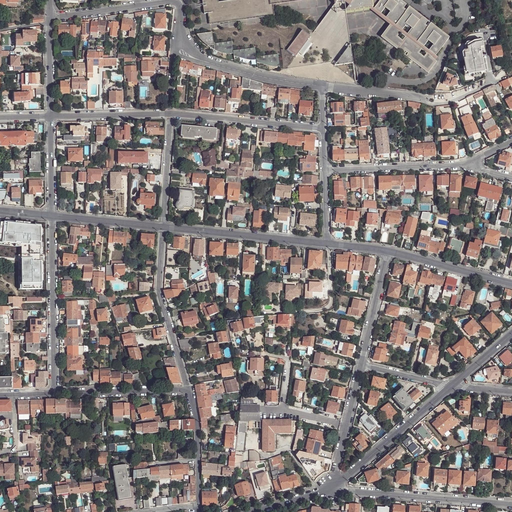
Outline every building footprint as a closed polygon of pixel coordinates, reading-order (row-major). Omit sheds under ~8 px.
[(236,0),(233,1),(219,2),(218,0),(202,0),(203,3),(206,3),(206,6),(203,7),(204,14),(209,13),(210,23),(273,14),(271,3),(292,0),(334,0),(335,4),(334,5),(336,15),(345,13),(373,9),(381,15),(380,0),(236,0)] [(292,0),(271,3),(273,14),(210,23),(210,24),(274,16),(273,5),(306,0),(292,0)] [(398,33),(389,45),(402,55),(406,49),(409,51),(405,57),(422,71),(420,17),(409,8),(406,12),(404,14),(401,12),(403,9),(406,6),(398,0),(380,0),(381,15),(385,8),(390,13),(386,19),(391,23),(395,26),(393,29),(398,33)] [(341,44),(350,45),(345,13),(336,15),(334,5),(313,34),(315,35),(323,39),(332,42),(341,44)] [(385,8),(381,15),(386,19),(390,13),(385,8)] [(165,16),(156,16),(155,29),(165,29),(165,23),(165,16)] [(426,22),(420,17),(422,71),(426,74),(435,63),(432,60),(430,59),(432,56),(434,58),(448,39),(430,25),(427,29),(425,31),(422,28),(424,26),(426,22)] [(122,19),(121,30),(129,31),(129,37),(134,37),(136,25),(132,24),(132,21),(122,19)] [(70,38),(80,38),(80,36),(80,33),(82,20),(77,21),(77,27),(71,27),(71,36),(70,36),(70,38)] [(106,22),(98,21),(98,23),(97,31),(105,32),(106,22)] [(108,22),(107,32),(110,33),(110,37),(116,38),(117,34),(118,24),(108,22)] [(380,38),(389,45),(398,33),(393,29),(395,26),(391,23),(380,38)] [(71,36),(71,27),(71,26),(59,26),(59,36),(70,36),(71,36)] [(295,58),(310,38),(302,31),(287,52),(295,58)] [(35,42),(35,37),(35,32),(22,32),(23,35),(23,43),(30,42),(33,43),(35,42)] [(203,39),(203,43),(207,43),(207,45),(208,46),(210,46),(214,45),(213,34),(202,35),(203,39)] [(23,43),(23,35),(17,35),(17,36),(16,36),(16,37),(15,37),(15,47),(23,47),(30,47),(30,42),(23,43)] [(164,52),(164,46),(164,38),(154,38),(154,52),(164,52)] [(475,42),(468,46),(470,54),(466,55),(467,59),(465,60),(467,73),(469,72),(470,75),(485,73),(481,49),(484,48),(483,40),(475,42)] [(232,43),(214,45),(210,46),(210,48),(210,49),(215,52),(215,51),(223,53),(233,52),(232,43)] [(334,66),(343,65),(351,54),(350,45),(334,66)] [(502,57),(500,47),(490,49),(492,58),(501,57),(502,57)] [(255,49),(233,52),(234,55),(234,57),(238,59),(238,58),(246,59),(256,58),(255,49)] [(351,54),(343,65),(352,64),(351,54)] [(278,55),(256,58),(256,61),(257,63),(261,65),(268,66),(279,64),(278,55)] [(13,72),(23,71),(23,67),(19,67),(19,57),(10,57),(10,67),(13,67),(13,70),(13,72)] [(87,64),(87,78),(89,78),(89,74),(93,73),(93,67),(100,66),(99,59),(95,59),(87,60),(87,64)] [(193,65),(181,61),(179,72),(181,72),(191,75),(193,65)] [(151,62),(142,62),(142,77),(154,77),(154,68),(154,66),(154,62),(151,62)] [(78,73),(78,78),(84,78),(87,78),(87,64),(73,64),(73,70),(75,70),(76,73),(78,73)] [(203,68),(193,65),(191,75),(196,77),(195,78),(197,79),(198,77),(199,78),(200,78),(202,78),(203,71),(203,68)] [(124,72),(124,74),(126,74),(126,79),(128,79),(132,79),(132,83),(138,83),(138,72),(136,72),(136,66),(134,66),(134,67),(124,67),(124,72)] [(215,73),(203,71),(202,78),(202,79),(205,79),(214,80),(215,73)] [(21,86),(33,86),(38,86),(38,85),(38,74),(21,74),(21,86)] [(454,77),(448,74),(443,84),(450,86),(458,84),(456,78),(453,79),(454,77)] [(78,78),(72,79),(72,83),(72,90),(87,89),(87,82),(84,82),(84,78),(78,78)] [(254,89),(262,89),(262,84),(242,79),(242,84),(242,88),(241,90),(243,90),(244,90),(248,90),(253,91),(254,91),(254,89)] [(504,89),(510,86),(510,84),(507,79),(501,82),(503,86),(504,89)] [(230,81),(230,89),(232,90),(241,90),(241,88),(239,88),(239,82),(230,81)] [(69,83),(69,82),(60,82),(60,95),(62,94),(69,94),(69,83)] [(267,96),(276,97),(277,86),(262,84),(262,89),(262,91),(262,92),(267,93),(267,95),(267,96)] [(493,91),(496,90),(494,85),(483,90),(485,95),(488,94),(493,91)] [(19,94),(19,92),(13,92),(14,102),(19,102),(25,102),(30,102),(30,99),(32,99),(32,92),(29,92),(29,90),(22,90),(22,92),(22,93),(19,94)] [(232,90),(232,93),(232,98),(231,100),(240,100),(241,90),(232,90)] [(279,90),(278,100),(283,101),(283,100),(289,100),(290,91),(279,90)] [(290,91),(289,100),(299,101),(299,93),(295,92),(295,91),(294,91),(290,91)] [(496,96),(493,91),(488,94),(490,97),(486,98),(488,101),(491,99),(496,96)] [(117,109),(125,109),(125,102),(122,102),(122,92),(113,92),(110,92),(110,105),(117,104),(117,109)] [(209,100),(200,99),(200,103),(199,107),(208,108),(209,101),(209,100)] [(225,100),(216,99),(214,109),(224,110),(225,100)] [(377,105),(378,114),(384,113),(395,112),(401,111),(400,102),(385,104),(384,101),(378,102),(379,105),(377,105)] [(299,102),(298,114),(303,114),(303,116),(310,117),(310,112),(312,112),(313,103),(301,102),(299,102)] [(332,108),(333,114),(334,113),(342,113),(342,103),(331,104),(331,108),(332,108)] [(354,103),(355,112),(363,112),(363,111),(363,109),(363,107),(363,103),(354,103)] [(472,113),(469,105),(459,110),(461,118),(470,115),(472,113)] [(483,125),(485,130),(495,125),(488,112),(482,115),(486,122),(485,123),(486,124),(483,125)] [(342,113),(334,113),(334,120),(334,122),(335,126),(349,126),(349,120),(344,121),(344,117),(347,117),(347,113),(345,113),(342,113)] [(473,123),(470,115),(461,118),(461,119),(464,127),(463,127),(467,136),(472,134),(472,136),(478,133),(474,123),(473,123)] [(442,130),(446,129),(453,129),(453,126),(452,121),(451,121),(450,116),(441,116),(442,130)] [(370,125),(369,119),(366,119),(360,119),(361,123),(361,127),(367,127),(370,127),(370,125)] [(164,135),(164,129),(160,129),(159,129),(159,127),(159,124),(146,123),(146,129),(147,129),(147,133),(147,136),(153,136),(153,135),(164,135)] [(495,125),(485,130),(490,141),(494,138),(495,139),(500,136),(495,125)] [(106,139),(110,139),(110,126),(107,126),(107,128),(97,128),(97,143),(106,143),(106,139)] [(115,128),(115,139),(125,139),(125,141),(130,141),(130,126),(125,126),(125,128),(123,128),(115,128)] [(182,126),(181,137),(197,138),(200,138),(216,140),(217,129),(182,126)] [(85,136),(84,127),(73,127),(73,132),(73,136),(64,136),(64,141),(85,141),(84,137),(82,137),(82,136),(85,136)] [(386,128),(375,130),(378,156),(381,155),(381,158),(387,158),(387,155),(389,154),(386,128)] [(227,129),(226,139),(237,140),(237,138),(238,130),(227,129)] [(274,133),(262,132),(261,142),(277,144),(277,139),(277,134),(278,133),(274,133)] [(8,134),(0,133),(0,146),(5,147),(9,147),(13,147),(25,146),(25,144),(26,133),(24,133),(16,133),(8,134)] [(278,133),(277,134),(277,139),(277,144),(281,144),(287,145),(288,145),(287,146),(294,146),(297,146),(297,142),(296,142),(296,143),(293,143),(293,142),(292,142),(293,135),(278,133)] [(442,156),(455,155),(454,143),(450,143),(442,143),(442,156)] [(417,155),(423,155),(423,144),(416,144),(411,145),(412,157),(417,157),(417,155)] [(423,155),(423,157),(424,157),(428,157),(431,157),(435,156),(434,152),(434,148),(434,144),(423,144),(423,155)] [(333,161),(344,161),(344,151),(341,151),(338,151),(337,151),(337,147),(333,147),(333,161)] [(71,154),(71,162),(83,162),(82,149),(68,150),(68,151),(69,154),(71,154)] [(207,166),(216,164),(213,154),(214,154),(213,149),(203,152),(207,166)] [(344,151),(344,161),(358,160),(358,149),(348,149),(344,149),(344,151)] [(360,160),(365,160),(370,160),(369,149),(359,149),(360,157),(360,160)] [(199,153),(194,152),(192,152),(196,165),(202,163),(199,153)] [(29,171),(40,171),(40,163),(40,153),(31,153),(31,160),(29,160),(29,164),(29,165),(29,171)] [(134,164),(134,153),(118,153),(118,164),(128,164),(134,164)] [(148,153),(134,153),(134,164),(138,164),(148,164),(148,153)] [(497,165),(508,168),(511,155),(504,153),(502,155),(502,156),(501,156),(500,157),(497,165)] [(245,173),(245,168),(251,169),(252,156),(242,155),(241,164),(241,168),(240,168),(240,166),(238,166),(238,169),(237,178),(241,178),(243,178),(253,179),(253,174),(245,173)] [(311,164),(315,163),(316,164),(316,157),(306,158),(306,160),(300,160),(300,165),(302,165),(303,173),(315,173),(315,166),(314,166),(314,165),(311,165),(311,164)] [(234,177),(237,178),(238,169),(238,166),(239,165),(235,165),(231,165),(231,169),(235,170),(235,173),(230,172),(230,171),(227,171),(226,176),(234,177)] [(84,168),(78,167),(78,172),(78,183),(86,183),(86,168),(84,168)] [(101,177),(101,171),(101,170),(88,170),(88,184),(94,184),(94,181),(101,181),(101,177)] [(259,172),(254,171),(253,174),(253,179),(265,180),(267,181),(267,177),(259,176),(259,172)] [(71,173),(62,173),(61,173),(61,186),(62,187),(66,187),(68,186),(68,184),(71,184),(71,173)] [(121,173),(110,173),(110,190),(116,190),(116,188),(121,188),(121,181),(121,173)] [(204,175),(193,175),(192,183),(199,184),(199,185),(205,186),(206,176),(204,175)] [(234,177),(226,176),(226,181),(226,183),(229,184),(228,196),(239,197),(241,178),(237,178),(234,177)] [(316,186),(317,177),(306,176),(305,183),(305,184),(312,185),(316,186)] [(399,177),(390,177),(391,186),(401,186),(401,190),(405,190),(405,186),(405,177),(405,176),(404,176),(400,176),(399,176),(399,177)] [(414,176),(405,177),(406,190),(412,189),(412,186),(415,186),(414,176)] [(437,187),(442,187),(448,187),(448,176),(441,176),(441,177),(436,177),(436,187),(437,187)] [(391,186),(390,177),(379,177),(379,190),(385,190),(385,188),(391,188),(391,186)] [(419,192),(432,192),(432,177),(419,177),(419,192)] [(360,178),(350,178),(350,182),(351,188),(355,188),(361,188),(360,178)] [(363,178),(360,178),(361,188),(361,189),(369,189),(368,186),(373,186),(372,178),(363,178)] [(450,193),(459,193),(460,180),(457,180),(457,178),(450,178),(450,193)] [(466,178),(464,187),(474,189),(476,180),(466,178)] [(210,197),(215,197),(215,196),(223,197),(223,191),(222,191),(223,181),(210,180),(209,187),(210,187),(210,197)] [(41,182),(41,181),(29,181),(28,184),(29,195),(35,195),(35,193),(41,193),(41,182)] [(346,198),(346,190),(343,190),(343,187),(342,187),(342,182),(338,182),(334,182),(334,186),(334,187),(334,196),(334,199),(341,199),(341,197),(340,197),(340,196),(343,196),(343,198),(346,198)] [(10,199),(19,199),(19,188),(10,188),(10,184),(7,184),(5,192),(10,192),(10,199)] [(487,199),(491,187),(480,184),(479,191),(477,196),(487,199)] [(292,186),(276,185),(275,197),(290,198),(292,186)] [(501,189),(491,187),(487,199),(494,200),(498,201),(499,196),(501,189)] [(299,194),(299,196),(300,202),(314,202),(313,188),(312,188),(300,188),(299,188),(299,194)] [(180,191),(179,201),(179,203),(179,207),(183,207),(192,208),(194,192),(180,191)] [(145,194),(141,194),(140,201),(139,200),(138,201),(137,202),(138,204),(139,204),(140,205),(140,206),(146,206),(146,210),(154,210),(155,195),(153,195),(149,195),(145,194)] [(494,200),(487,199),(485,208),(492,209),(494,200)] [(179,203),(179,201),(178,202),(176,203),(176,204),(175,205),(175,206),(175,207),(176,209),(178,210),(179,210),(180,210),(181,210),(183,209),(192,210),(192,208),(183,207),(182,207),(182,208),(181,209),(180,209),(179,209),(178,208),(177,208),(177,207),(177,206),(177,205),(177,204),(178,204),(178,203),(179,203)] [(250,209),(250,206),(245,205),(245,209),(236,208),(233,207),(233,209),(228,208),(227,220),(232,221),(233,215),(245,217),(245,209),(250,209)] [(278,219),(287,220),(287,217),(287,214),(290,214),(290,210),(274,208),(273,219),(278,219)] [(341,223),(345,224),(345,221),(346,210),(336,210),(335,223),(339,223),(341,223)] [(510,213),(499,210),(496,221),(507,224),(510,213)] [(254,211),(253,223),(263,224),(264,217),(265,217),(266,211),(260,211),(260,212),(258,212),(254,211)] [(351,223),(357,224),(358,213),(348,212),(347,221),(351,222),(351,223)] [(316,214),(300,213),(299,225),(315,226),(316,214)] [(366,225),(373,226),(373,223),(376,223),(378,223),(378,214),(376,214),(368,213),(367,213),(366,225)] [(387,213),(387,214),(384,224),(389,225),(390,223),(397,225),(399,216),(387,213)] [(408,217),(405,225),(415,228),(417,220),(408,217)] [(23,219),(13,218),(14,228),(20,227),(23,227),(23,219)] [(466,228),(473,230),(474,222),(467,220),(466,228)] [(78,225),(73,224),(72,228),(71,228),(70,235),(71,235),(70,244),(70,245),(76,246),(78,246),(78,245),(79,241),(76,241),(77,236),(79,236),(80,229),(81,225),(78,225)] [(415,228),(405,225),(404,229),(403,229),(402,231),(404,232),(403,235),(408,236),(408,237),(409,237),(412,238),(415,228)] [(20,227),(14,228),(10,228),(10,240),(0,240),(0,256),(11,256),(22,256),(22,246),(20,227)] [(84,227),(80,227),(80,229),(79,236),(90,237),(91,229),(86,229),(84,229),(84,227)] [(511,229),(508,229),(501,227),(500,231),(499,233),(500,234),(500,235),(511,237),(511,229)] [(487,230),(484,243),(491,245),(497,247),(498,242),(500,235),(500,234),(499,233),(487,230)] [(124,231),(124,233),(114,232),(113,243),(123,244),(123,243),(126,244),(127,239),(127,235),(127,233),(128,231),(124,231)] [(419,236),(430,239),(431,236),(432,233),(424,231),(423,232),(421,231),(419,236)] [(142,235),(141,245),(147,245),(147,247),(153,248),(154,236),(142,235)] [(416,248),(427,251),(430,242),(430,239),(419,236),(416,248)] [(183,249),(184,239),(174,238),(174,249),(183,250),(183,249)] [(463,243),(459,241),(456,241),(456,239),(452,238),(451,239),(450,247),(448,247),(447,251),(451,252),(460,255),(463,243)] [(203,248),(204,241),(195,240),(195,245),(194,245),(193,258),(203,259),(204,248),(203,248)] [(430,242),(427,251),(428,251),(431,252),(438,254),(439,252),(439,251),(440,245),(440,244),(437,243),(430,242)] [(497,247),(491,245),(490,247),(499,250),(501,242),(498,242),(497,247)] [(210,244),(209,255),(222,256),(223,244),(210,244)] [(227,244),(226,255),(238,255),(238,245),(227,244)] [(469,244),(466,256),(477,259),(480,247),(476,246),(469,244)] [(267,261),(280,262),(281,259),(281,250),(278,250),(278,249),(268,249),(267,261)] [(284,263),(291,263),(291,259),(291,251),(281,250),(281,259),(283,259),(284,259),(284,263)] [(308,270),(321,271),(322,253),(310,252),(308,270)] [(243,256),(242,273),(254,273),(255,256),(248,256),(243,256)] [(336,270),(347,270),(348,261),(348,257),(343,256),(336,256),(336,270)] [(352,270),(361,271),(363,258),(352,257),(351,257),(350,261),(349,270),(349,272),(352,272),(352,270)] [(85,265),(93,265),(94,258),(77,258),(77,263),(76,266),(85,265)] [(363,271),(372,273),(373,269),(374,265),(375,261),(365,258),(363,271)] [(302,271),(302,259),(291,259),(291,263),(290,274),(301,274),(302,271)] [(83,279),(92,279),(93,265),(85,265),(83,279)] [(125,276),(124,265),(114,265),(115,278),(119,278),(119,276),(125,276)] [(394,265),(392,275),(397,277),(397,275),(403,276),(405,267),(394,265)] [(409,267),(407,266),(402,284),(402,285),(408,287),(409,284),(414,285),(416,274),(409,272),(410,268),(409,267)] [(431,284),(433,275),(430,274),(430,273),(425,272),(425,273),(422,272),(419,283),(431,286),(431,284)] [(208,276),(210,284),(216,283),(215,274),(211,274),(210,273),(208,273),(208,276)] [(438,297),(441,286),(441,284),(443,285),(444,278),(433,275),(431,284),(431,286),(429,289),(434,290),(432,296),(438,297)] [(104,278),(94,278),(93,287),(96,288),(96,292),(99,292),(100,288),(103,289),(104,278)] [(206,282),(204,278),(202,280),(197,282),(192,285),(189,287),(191,294),(209,291),(207,282),(206,282)] [(456,281),(447,279),(444,290),(448,291),(453,292),(456,281)] [(63,282),(63,292),(72,292),(72,289),(72,284),(72,282),(63,282)] [(148,283),(139,284),(140,292),(149,291),(148,283)] [(274,291),(278,291),(279,284),(265,283),(265,298),(272,298),(272,292),(274,292),(274,291)] [(301,295),(301,284),(297,284),(297,287),(286,287),(286,300),(291,300),(291,295),(297,295),(301,295)] [(387,296),(397,299),(400,286),(390,284),(387,296)] [(238,288),(229,288),(229,299),(237,300),(238,288)] [(181,295),(180,290),(172,290),(165,291),(164,291),(166,299),(181,295)] [(470,305),(474,293),(469,292),(465,291),(465,293),(464,296),(462,295),(459,308),(466,310),(467,304),(470,305)] [(146,310),(152,308),(149,297),(136,301),(138,306),(139,310),(140,314),(142,314),(146,312),(146,310)] [(17,298),(8,298),(8,304),(12,304),(12,308),(18,308),(18,304),(17,298)] [(366,303),(353,299),(351,308),(349,308),(347,315),(360,318),(362,312),(364,312),(366,303)] [(90,310),(97,310),(96,302),(94,300),(84,300),(84,301),(77,301),(77,302),(67,302),(67,311),(78,311),(77,306),(80,306),(88,306),(88,309),(90,309),(90,310)] [(500,308),(502,301),(490,304),(491,310),(500,308)] [(214,306),(216,305),(215,303),(207,304),(205,304),(206,306),(207,308),(203,310),(206,317),(209,316),(207,309),(214,306)] [(400,306),(397,305),(390,303),(389,306),(387,306),(385,315),(397,318),(400,309),(399,309),(400,306)] [(125,305),(115,307),(118,318),(128,316),(125,305)] [(8,311),(8,306),(0,306),(0,315),(8,315),(8,311)] [(209,316),(217,313),(214,306),(207,309),(209,316)] [(98,320),(98,322),(101,322),(108,321),(106,310),(97,311),(98,320)] [(14,321),(22,320),(27,320),(27,311),(22,311),(14,311),(14,321)] [(78,320),(78,311),(67,311),(67,321),(78,320)] [(184,327),(199,324),(196,312),(188,313),(188,312),(181,313),(184,327)] [(481,323),(491,334),(501,325),(491,314),(481,323)] [(9,321),(8,315),(0,315),(0,319),(3,319),(4,333),(6,333),(9,333),(9,321)] [(278,316),(276,316),(276,320),(276,327),(289,327),(289,315),(287,315),(287,325),(278,325),(278,316)] [(281,316),(278,316),(278,325),(287,325),(287,315),(281,316)] [(253,321),(253,318),(243,320),(245,330),(254,329),(253,321)] [(30,320),(30,334),(36,334),(36,330),(39,330),(41,330),(41,327),(41,320),(30,320)] [(464,327),(472,335),(480,329),(472,320),(464,327)] [(339,333),(352,336),(353,331),(352,331),(353,324),(342,321),(339,333)] [(241,322),(237,323),(232,324),(234,334),(243,332),(241,322)] [(392,334),(402,336),(403,336),(406,337),(414,339),(415,335),(418,336),(420,327),(420,325),(413,323),(411,332),(408,331),(408,330),(404,329),(405,325),(395,323),(392,334)] [(78,338),(78,326),(67,326),(67,339),(78,338)] [(425,329),(420,327),(418,336),(417,337),(422,338),(422,339),(428,340),(428,338),(429,333),(430,332),(425,331),(425,329)] [(216,334),(218,344),(227,342),(225,332),(216,334)] [(38,344),(38,340),(40,340),(40,338),(47,338),(47,333),(39,333),(38,333),(36,334),(30,334),(26,334),(26,341),(26,344),(38,344)] [(127,345),(137,343),(135,333),(122,336),(124,346),(127,345)] [(400,346),(403,336),(402,336),(392,334),(391,334),(389,343),(392,344),(392,345),(396,347),(397,345),(400,346)] [(310,337),(306,337),(306,338),(303,338),(303,342),(302,347),(307,347),(312,348),(313,338),(310,338),(310,337)] [(78,346),(78,338),(67,339),(67,346),(78,346)] [(179,340),(181,348),(189,347),(191,347),(189,339),(179,340)] [(452,349),(456,353),(458,351),(465,359),(469,356),(470,357),(475,352),(464,339),(455,347),(454,346),(451,348),(452,349)] [(351,358),(352,353),(354,354),(356,347),(354,346),(340,343),(337,354),(351,358)] [(38,344),(26,344),(26,352),(39,352),(38,344)] [(215,344),(208,345),(210,355),(214,355),(215,360),(221,359),(218,344),(215,344)] [(84,350),(84,346),(78,346),(67,346),(68,356),(78,356),(84,356),(84,352),(84,350)] [(437,352),(438,348),(429,346),(425,364),(435,366),(438,352),(437,352)] [(386,352),(376,349),(373,360),(383,362),(383,361),(385,356),(386,352)] [(141,359),(139,351),(133,352),(129,353),(132,361),(141,359)] [(338,357),(314,351),(314,353),(317,353),(316,354),(314,365),(323,367),(325,360),(337,363),(338,357)] [(500,358),(506,366),(511,360),(511,356),(507,351),(500,358)] [(78,360),(78,356),(68,356),(68,371),(82,371),(81,360),(78,360)] [(181,384),(173,358),(164,359),(168,376),(171,384),(181,384)] [(250,371),(263,371),(264,360),(250,359),(250,371)] [(11,379),(12,389),(20,388),(19,376),(16,376),(16,372),(13,372),(13,361),(10,361),(10,362),(11,370),(11,378),(11,379)] [(34,361),(28,361),(24,361),(24,364),(24,371),(27,371),(27,370),(30,370),(30,367),(34,366),(34,361)] [(221,366),(222,374),(222,377),(232,376),(232,372),(231,368),(231,365),(221,366)] [(499,377),(497,367),(485,370),(484,370),(484,371),(485,377),(488,377),(488,380),(499,377)] [(313,369),(310,379),(322,382),(324,372),(313,369)] [(102,372),(100,372),(101,381),(101,383),(111,383),(110,374),(110,372),(102,372)] [(120,373),(110,374),(111,383),(111,386),(121,386),(120,373)] [(139,374),(133,375),(133,376),(136,385),(142,385),(139,374)] [(124,386),(136,385),(133,376),(124,375),(124,386)] [(164,385),(171,384),(168,376),(162,378),(164,385)] [(11,379),(11,378),(0,377),(0,388),(12,389),(11,379)] [(44,378),(35,378),(35,382),(35,388),(44,388),(44,378)] [(225,382),(227,393),(238,392),(235,380),(225,382)] [(306,383),(296,381),(293,396),(299,398),(300,392),(304,393),(306,383)] [(195,386),(196,392),(210,391),(210,389),(210,388),(208,388),(208,386),(205,386),(205,384),(195,386)] [(331,397),(342,399),(343,399),(345,389),(334,386),(331,397)] [(407,393),(414,402),(423,395),(415,386),(407,393)] [(404,411),(414,402),(407,393),(403,390),(393,398),(404,410),(404,411)] [(266,402),(276,402),(276,392),(267,392),(266,402)] [(371,392),(368,404),(376,406),(379,394),(371,392)] [(197,398),(199,409),(210,407),(212,407),(212,404),(211,401),(210,396),(197,398)] [(66,408),(70,408),(70,403),(70,399),(56,400),(56,414),(66,413),(66,408)] [(35,410),(42,410),(42,408),(42,404),(42,400),(31,400),(31,410),(35,410)] [(43,414),(56,414),(56,400),(46,400),(46,404),(46,410),(43,410),(43,414)] [(459,411),(464,411),(469,412),(470,401),(465,400),(465,403),(460,402),(460,403),(459,411)] [(11,401),(0,401),(0,411),(11,411),(11,410),(12,409),(12,403),(11,403),(11,401)] [(17,401),(18,410),(29,410),(28,401),(17,401)] [(340,404),(329,401),(326,412),(336,415),(337,412),(338,412),(340,404)] [(70,408),(71,415),(81,415),(81,409),(84,409),(84,403),(80,403),(73,403),(70,403),(70,408)] [(389,403),(381,410),(389,419),(397,413),(389,403)] [(502,414),(506,415),(511,415),(511,409),(511,404),(503,403),(502,414)] [(113,416),(129,416),(129,404),(112,404),(113,416)] [(162,406),(164,417),(174,415),(172,404),(162,406)] [(142,420),(152,418),(154,417),(152,406),(137,410),(139,414),(140,414),(142,420)] [(239,421),(259,422),(259,406),(252,406),(243,406),(241,406),(240,406),(240,413),(239,416),(239,421)] [(199,409),(200,419),(205,418),(212,417),(210,407),(199,409)] [(440,416),(439,417),(449,429),(457,423),(447,411),(442,415),(442,414),(440,416)] [(376,426),(370,420),(373,418),(371,415),(368,417),(366,414),(365,415),(363,412),(360,415),(362,418),(359,420),(358,424),(364,425),(369,432),(376,426)] [(449,429),(439,417),(436,420),(436,421),(432,424),(442,436),(449,429)] [(472,429),(484,430),(485,419),(482,419),(473,418),(472,429)] [(182,430),(194,429),(194,419),(191,420),(181,421),(182,430)] [(0,431),(9,430),(8,420),(0,421),(0,431)] [(487,437),(497,438),(498,421),(488,420),(486,433),(488,434),(487,437)] [(166,431),(182,431),(182,430),(181,421),(178,421),(169,422),(165,422),(160,423),(158,423),(158,425),(163,425),(163,426),(165,426),(165,428),(166,428),(166,431)] [(263,428),(263,422),(259,422),(239,421),(238,428),(237,436),(237,438),(236,448),(236,449),(236,450),(243,451),(246,426),(249,426),(249,428),(263,428)] [(292,433),(291,421),(263,422),(263,428),(263,452),(273,451),(273,433),(292,433)] [(144,438),(158,437),(158,425),(158,423),(152,424),(136,425),(136,432),(137,432),(138,440),(144,439),(144,438)] [(416,437),(419,441),(421,439),(424,442),(431,435),(422,425),(414,431),(418,435),(416,437)] [(225,448),(234,448),(234,436),(235,428),(226,428),(225,448)] [(311,430),(308,439),(321,442),(323,437),(323,434),(317,433),(318,431),(311,430)] [(369,443),(362,434),(356,439),(357,441),(354,444),(360,451),(369,443)] [(403,443),(414,456),(417,453),(418,454),(422,451),(413,441),(413,440),(412,439),(410,437),(403,443)] [(308,439),(305,454),(318,457),(320,450),(322,444),(321,443),(321,442),(308,439)] [(398,445),(388,454),(394,461),(401,455),(402,455),(405,453),(398,445)] [(36,451),(30,451),(31,459),(22,459),(22,468),(31,467),(32,473),(39,472),(38,466),(36,466),(35,459),(38,458),(38,451),(36,451)] [(249,451),(250,462),(252,462),(255,462),(260,461),(259,454),(255,451),(249,451)] [(231,453),(215,452),(215,458),(225,459),(225,461),(229,461),(229,457),(231,457),(231,453)] [(296,456),(302,465),(305,463),(307,463),(307,465),(307,466),(310,467),(311,466),(311,465),(316,466),(316,463),(318,457),(305,454),(299,452),(296,456)] [(108,456),(108,453),(98,453),(98,463),(106,463),(106,456),(108,456)] [(427,461),(433,461),(433,456),(430,453),(425,457),(427,461)] [(388,454),(375,466),(378,469),(379,470),(382,468),(384,470),(387,468),(388,470),(389,469),(387,467),(394,461),(388,454)] [(280,455),(268,460),(271,469),(278,467),(279,470),(284,469),(280,455)] [(397,464),(400,467),(405,466),(410,464),(413,463),(413,462),(407,455),(397,464)] [(328,459),(318,457),(316,463),(320,464),(323,464),(324,464),(329,465),(330,462),(328,462),(328,459)] [(495,469),(499,470),(500,471),(502,471),(503,470),(504,470),(505,470),(505,460),(496,459),(495,469)] [(258,470),(255,462),(252,462),(254,469),(249,470),(250,472),(258,470)] [(0,463),(0,476),(1,476),(0,471),(5,471),(5,474),(7,474),(7,480),(15,479),(14,464),(0,465),(0,463)] [(422,477),(426,477),(427,477),(428,465),(421,465),(421,463),(418,463),(416,477),(422,477)] [(212,475),(213,465),(207,464),(201,464),(201,465),(202,467),(202,474),(211,475),(212,475)] [(129,498),(131,498),(131,494),(129,484),(128,478),(127,474),(127,473),(127,471),(126,469),(126,465),(114,467),(117,487),(119,500),(121,499),(129,498)] [(183,465),(171,466),(171,476),(178,476),(183,475),(183,465)] [(213,476),(222,476),(223,466),(213,465),(212,475),(213,476)] [(171,466),(159,468),(160,480),(172,479),(171,476),(171,466)] [(228,477),(233,477),(233,473),(234,472),(234,469),(234,467),(228,467),(223,466),(222,476),(222,480),(228,481),(228,477)] [(131,494),(131,498),(129,498),(121,499),(119,500),(117,487),(114,467),(113,467),(114,478),(115,480),(118,501),(133,499),(132,494),(131,494)] [(285,474),(284,469),(279,470),(278,467),(271,469),(274,479),(278,478),(278,476),(285,474)] [(159,468),(147,469),(147,477),(148,482),(152,481),(160,480),(159,468)] [(147,469),(137,470),(138,478),(147,477),(147,469)] [(379,479),(381,479),(381,474),(379,470),(378,469),(365,473),(368,484),(379,479)] [(463,485),(474,486),(475,473),(474,473),(474,470),(469,469),(469,472),(464,472),(463,485)] [(438,486),(446,486),(447,472),(435,470),(433,483),(438,483),(438,486)] [(479,481),(488,482),(490,482),(491,471),(478,470),(477,481),(479,481)] [(448,484),(460,485),(461,472),(449,471),(448,484)] [(267,480),(267,477),(265,472),(255,475),(259,487),(261,487),(262,491),(270,488),(267,480)] [(396,483),(408,484),(409,473),(397,472),(396,483)] [(359,483),(368,484),(365,473),(358,480),(359,483)] [(296,475),(287,478),(290,488),(299,485),(296,475)] [(287,478),(286,476),(278,478),(279,479),(282,491),(290,488),(287,478)] [(276,492),(282,491),(279,479),(273,481),(276,492)] [(246,483),(244,483),(235,486),(238,497),(250,493),(247,482),(246,483)] [(60,484),(59,483),(56,483),(57,495),(69,493),(68,488),(68,486),(58,487),(58,485),(60,484)] [(80,486),(80,484),(72,483),(71,483),(68,483),(68,486),(68,488),(69,493),(73,493),(75,494),(81,493),(81,490),(80,486)] [(106,483),(96,485),(96,492),(105,491),(105,490),(107,490),(106,483)] [(17,488),(13,489),(8,489),(10,500),(19,498),(17,488)] [(203,505),(211,505),(211,492),(210,492),(210,490),(205,490),(205,493),(202,493),(202,504),(203,505)]
